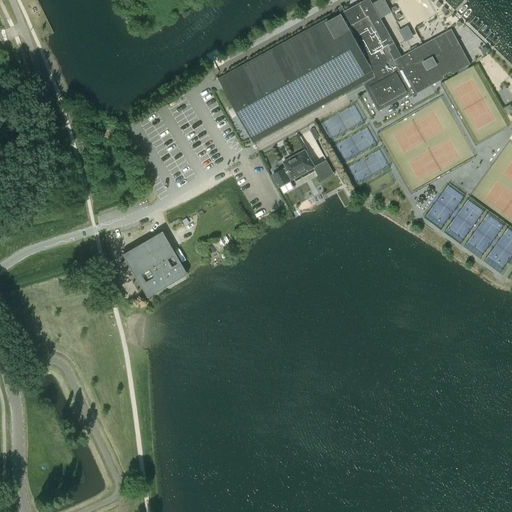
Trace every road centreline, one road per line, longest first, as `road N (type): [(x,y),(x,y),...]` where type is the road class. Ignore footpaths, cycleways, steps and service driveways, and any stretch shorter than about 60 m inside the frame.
road 1 (unknown): [(0,217),(38,165),(27,74),(0,1)]
road 2 (tertiary): [(0,355),(13,392),(25,511)]
